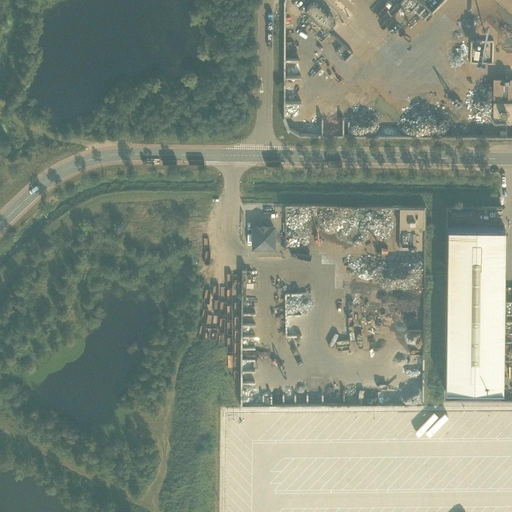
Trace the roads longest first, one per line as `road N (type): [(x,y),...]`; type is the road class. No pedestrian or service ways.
road 1 (unclassified): [(0,224),(79,163),(120,154),(263,156)]
road 2 (unclassified): [(263,156),(511,158)]
road 3 (unclassified): [(263,156),(265,0)]
